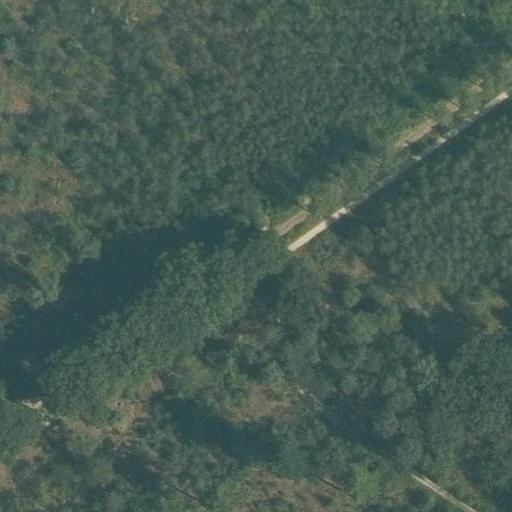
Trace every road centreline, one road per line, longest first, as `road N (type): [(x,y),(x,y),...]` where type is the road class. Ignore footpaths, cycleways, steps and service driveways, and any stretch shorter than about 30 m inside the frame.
road 1 (track): [(0,422),(281,226)]
road 2 (track): [(281,226),(511,69)]
